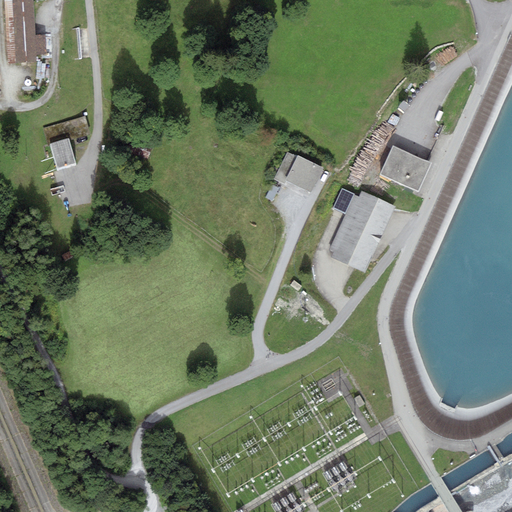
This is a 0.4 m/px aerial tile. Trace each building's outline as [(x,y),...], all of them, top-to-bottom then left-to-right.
[(33,0),(3,0),(8,64),(37,62),(36,55),(48,54),(46,34),(36,35),(33,0)] [(75,167),(68,142),(90,136),(85,118),(45,128),(57,172),(75,167)] [(147,151),(125,144),(121,158),(142,165),(147,151)] [(431,166),(393,149),(380,178),(418,195),(431,166)] [(323,170),(287,153),(279,170),(273,167),(268,177),(311,196),(323,170)] [(396,209),(362,192),(359,199),(343,191),(334,210),(346,215),(329,251),(333,253),(330,259),(365,275),(396,209)]
